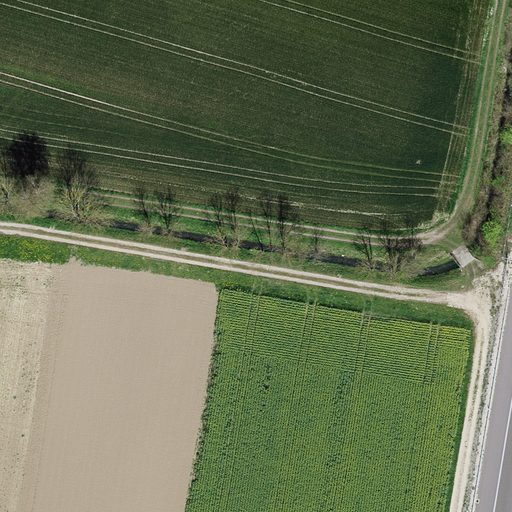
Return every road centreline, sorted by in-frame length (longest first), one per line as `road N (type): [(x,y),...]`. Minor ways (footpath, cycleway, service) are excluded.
road 1 (track): [(504,0),(467,204),(444,231),(382,240),(0,188)]
road 2 (track): [(0,227),(476,306),(483,331),(455,511)]
